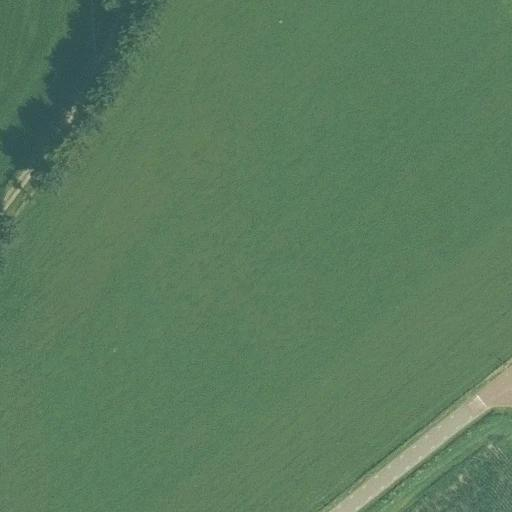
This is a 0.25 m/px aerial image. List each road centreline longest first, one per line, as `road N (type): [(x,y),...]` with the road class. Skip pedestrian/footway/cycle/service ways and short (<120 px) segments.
road 1 (unclassified): [(0,188),(115,0)]
road 2 (unclassified): [(343,511),(511,375)]
